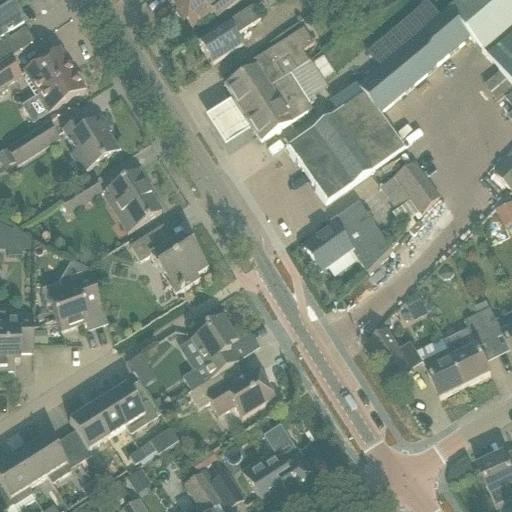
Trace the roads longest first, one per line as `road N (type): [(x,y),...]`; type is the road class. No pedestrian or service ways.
road 1 (tertiary): [(328,368),(94,0)]
road 2 (residential): [(0,431),(115,362)]
road 3 (tertiary): [(328,368),(339,403),(391,484)]
road 4 (tertiary): [(408,473),(328,368)]
road 5 (residential): [(511,408),(408,473)]
